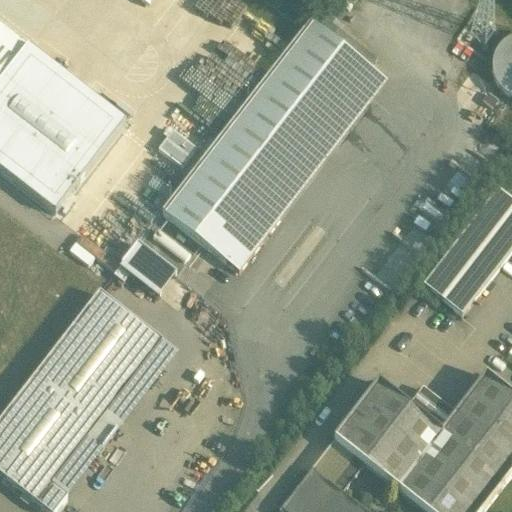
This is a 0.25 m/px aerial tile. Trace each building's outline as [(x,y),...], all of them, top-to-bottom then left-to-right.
[(312,30),(165,218),(238,274),(384,86),(312,30)] [(0,82),(25,51),(0,31),(0,82)] [(511,42),(511,43),(502,49),(495,58),(492,69),(493,80),(498,91),(507,98),(511,100),(511,42)] [(125,129),(25,51),(0,82),(0,175),(55,218),(125,129)] [(511,206),(497,195),(423,291),(461,321),(511,255),(511,206)] [(190,258),(158,233),(155,236),(154,238),(152,241),(184,265),(186,264),(187,262),(189,261),(190,258)] [(141,245),(122,270),(162,300),(181,274),(141,245)] [(56,511),(177,356),(98,296),(0,423),(0,478),(43,511),(56,511)] [(393,400),(377,388),(332,445),(353,462),(331,490),(312,475),(282,511),(485,511),(511,478),(511,401),(485,380),(455,418),(440,437),(408,411),(400,405),(402,403),(395,398),(393,400)] [(455,418),(422,393),(408,411),(440,437),(455,418)]
